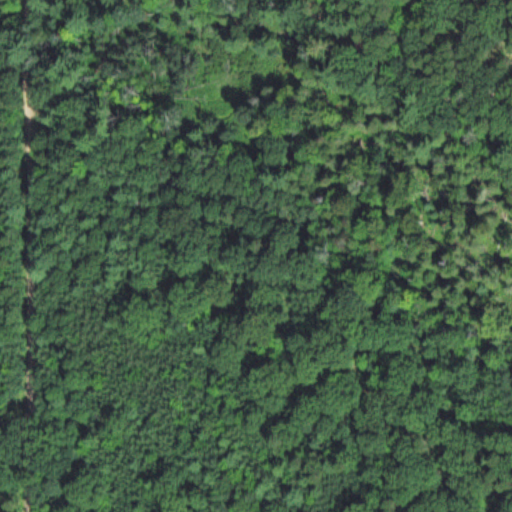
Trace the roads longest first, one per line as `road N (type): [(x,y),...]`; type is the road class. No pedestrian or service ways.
road 1 (track): [(28,0),(28,511)]
road 2 (track): [(302,0),(353,36),(511,96)]
